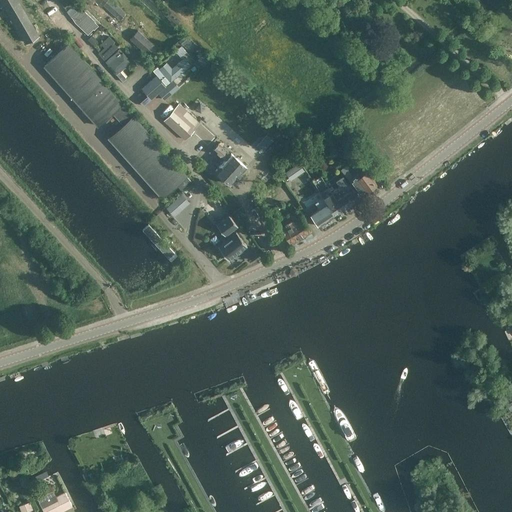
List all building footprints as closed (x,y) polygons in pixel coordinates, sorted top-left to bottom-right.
[(18,0),(0,0),(25,42),(38,35),(18,0)] [(126,13),(111,0),(84,0),(91,6),(94,1),(100,8),(103,5),(120,20),(126,13)] [(98,25),(81,7),(71,18),(87,34),(93,29),(94,30),(98,25)] [(138,29),(129,38),(149,57),(158,48),(138,29)] [(101,54),(105,59),(118,46),(108,36),(101,44),(106,49),(101,54)] [(133,115),(122,103),(69,43),(45,65),(98,125),(112,112),(123,124),(109,137),(162,196),(176,184),(180,188),(190,179),(186,175),(187,174),(133,115)] [(118,50),(105,61),(116,74),(131,61),(122,51),(120,53),(118,50)] [(167,62),(159,69),(171,82),(190,65),(185,58),(172,67),(167,62)] [(163,86),(154,77),(145,85),(151,89),(146,93),(150,97),(163,86)] [(179,103),(164,120),(185,139),(192,131),(206,144),(214,135),(179,103)] [(211,150),(223,160),(213,171),(229,185),(245,166),(230,152),(228,155),(216,144),(211,150)] [(362,164),(367,161),(361,153),(357,156),(362,164)] [(292,178),(305,169),(300,161),(286,171),(292,178)] [(346,165),(341,168),(349,180),(360,195),(365,191),(366,192),(370,189),(370,190),(372,190),(375,188),(376,185),(366,170),(360,175),(359,173),(354,177),(346,165)] [(360,198),(353,187),(352,188),(349,183),(344,175),(336,181),(339,186),(331,191),(342,210),(349,205),(360,198)] [(331,191),(326,184),(318,190),(335,215),(342,210),(331,191)] [(327,204),(322,208),(321,208),(319,206),(318,207),(326,221),(335,215),(318,190),(317,190),(327,204)] [(183,193),(167,207),(175,216),(191,202),(183,193)] [(304,196),(308,202),(307,202),(310,206),(321,199),(318,195),(312,199),(308,193),(304,196)] [(230,232),(237,226),(240,230),(240,229),(216,198),(228,215),(217,224),(204,208),(225,235),(226,235),(230,238),(234,235),(230,232)] [(270,200),(263,204),(279,227),(280,226),(281,226),(292,219),(289,215),(283,220),(270,200)] [(312,215),(311,215),(319,226),(326,221),(318,207),(316,208),(310,212),(312,215)] [(292,219),(281,226),(291,244),(297,240),(300,245),(303,243),(300,238),(311,231),(300,214),(292,219)] [(145,219),(134,231),(168,268),(179,258),(145,219)] [(231,260),(249,246),(238,232),(234,235),(230,238),(220,246),(231,260)] [(16,468),(8,472),(11,480),(19,476),(16,468)] [(47,483),(33,491),(44,511),(59,511),(72,506),(65,492),(54,497),(47,483)] [(29,501),(19,505),(21,511),(22,511),(32,508),(29,501)]
